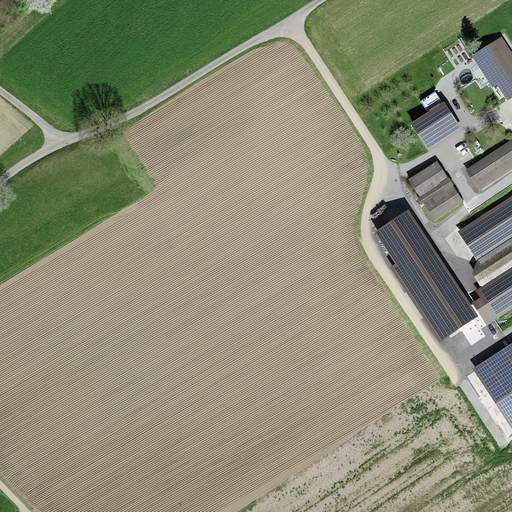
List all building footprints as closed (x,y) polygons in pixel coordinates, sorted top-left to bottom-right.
[(497,87),(507,103),(511,99),(511,54),(501,38),(471,58),(492,90),(497,87)] [(444,104),(410,126),(429,154),(462,132),(444,104)] [(478,192),(511,170),(511,140),(465,171),(478,192)] [(435,222),(464,203),(453,187),(454,186),(449,178),(448,179),(437,163),(408,181),(419,198),(416,200),(421,207),(424,205),(435,222)] [(511,197),(458,233),(476,262),(477,261),(511,238),(511,197)] [(439,339),(474,317),(407,213),(377,232),(398,264),(393,267),(439,339)] [(472,276),(481,289),(511,268),(511,238),(477,261),(472,276)] [(511,268),(481,289),(476,292),(481,299),(470,306),(484,328),(511,309),(511,268)] [(511,432),(511,344),(505,348),(504,347),(482,361),(484,363),(472,371),(511,432)]
